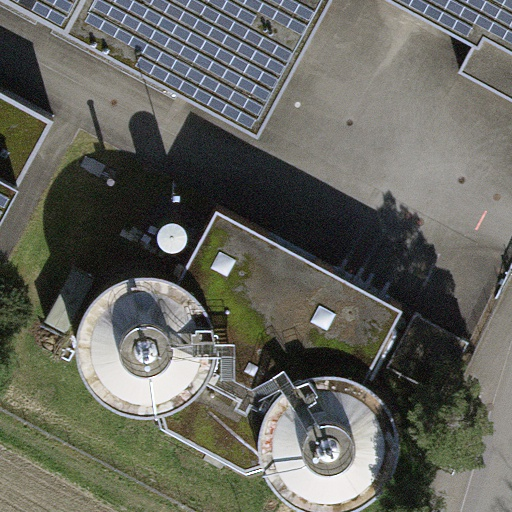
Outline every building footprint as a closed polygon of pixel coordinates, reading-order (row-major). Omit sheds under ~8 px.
[(0,0),(0,5),(264,142),(337,0),(0,0)] [(511,0),(390,0),(511,64),(511,0)] [(0,280),(72,147),(0,108),(0,280)] [(405,305),(210,205),(172,280),(189,294),(201,314),(206,335),(204,358),(195,378),(258,411),(271,391),(290,376),(313,368),(337,369),(360,378),(405,305)] [(195,378),(204,358),(206,335),(201,314),(189,294),(172,280),(151,272),(128,271),(107,277),(88,289),(74,308),(66,331),(67,355),(76,377),(92,395),(113,406),(137,410),(150,408),(160,406),(180,395),(195,378)] [(360,378),(337,369),(313,368),(290,376),(271,391),(258,411),(252,435),(255,459),(257,464),(264,479),(280,496),(300,507),(323,510),(346,507),(366,496),(382,480),(392,459),(395,437),(391,414),(378,393),(360,378)] [(160,406),(150,408),(155,425),(239,470),(257,464),(255,459),(252,435),(258,411),(195,378),(180,395),(160,406)]
